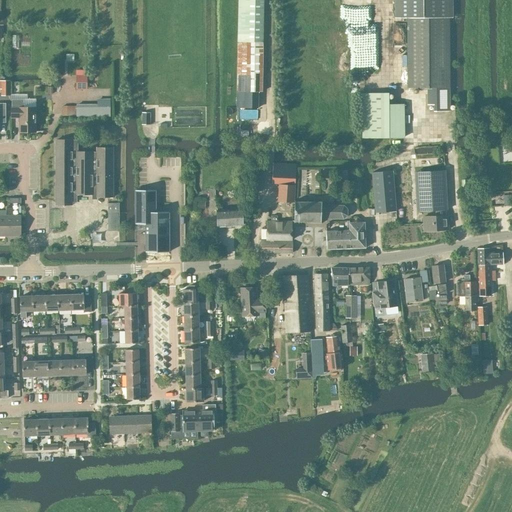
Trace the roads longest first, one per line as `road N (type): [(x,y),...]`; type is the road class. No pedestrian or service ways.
road 1 (tertiary): [(172,267),(368,260),(511,235)]
road 2 (residential): [(148,268),(151,383),(162,394),(174,384),(172,267)]
road 3 (residential): [(29,272),(24,148),(0,147)]
road 4 (track): [(511,403),(459,511)]
